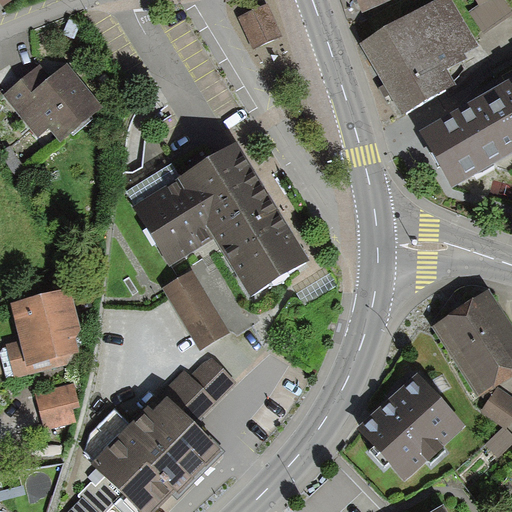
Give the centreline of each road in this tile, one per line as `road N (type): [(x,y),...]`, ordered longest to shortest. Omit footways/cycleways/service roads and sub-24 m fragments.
road 1 (tertiary): [(378,242),(369,324),(352,370),(325,420),(243,511)]
road 2 (tertiary): [(312,0),(364,157),(378,242)]
road 3 (tertiary): [(378,242),(457,249),(511,265)]
